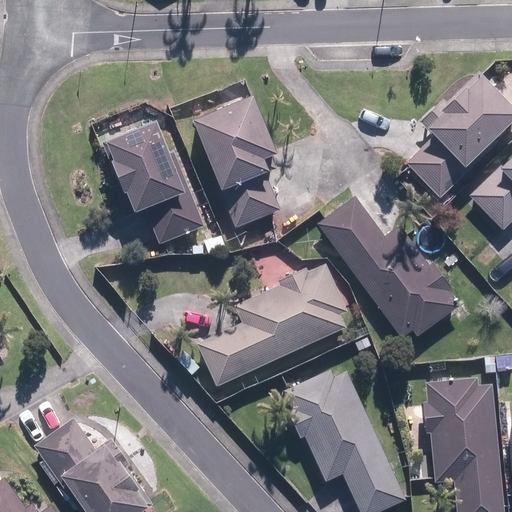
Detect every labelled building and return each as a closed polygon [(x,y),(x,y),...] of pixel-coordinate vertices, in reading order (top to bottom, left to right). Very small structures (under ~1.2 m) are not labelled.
[(443,194),(511,127),(511,91),(497,76),(496,77),(489,70),(431,127),(438,134),(411,161),(443,194)] [(263,91),(202,115),(229,183),(223,185),(239,225),(286,207),(271,169),(279,165),(274,151),(285,147),(263,91)] [(166,116),(107,139),(136,213),(151,207),(164,240),(208,222),(166,116)] [(511,161),(509,164),(506,161),(475,192),(509,227),(511,224),(511,161)] [(359,193),(321,222),(406,335),(417,327),(422,334),(463,303),(404,224),(390,235),(359,193)] [(201,339),(221,383),(350,324),(344,311),(352,308),(331,261),(241,302),(248,318),(201,339)] [(0,363),(14,357),(0,329),(0,363)] [(363,511),(376,511),(409,497),(351,368),(338,374),(335,366),(288,387),(328,477),(345,470),(363,511)] [(462,511),(510,511),(497,381),(483,383),(482,375),(431,380),(441,478),(459,476),(462,511)] [(114,436),(100,446),(79,415),(39,444),(86,511),(95,505),(99,511),(143,511),(160,501),(114,436)] [(69,511),(68,509),(64,511),(57,501),(45,510),(38,500),(31,505),(9,475),(0,481),(0,511),(69,511)]
